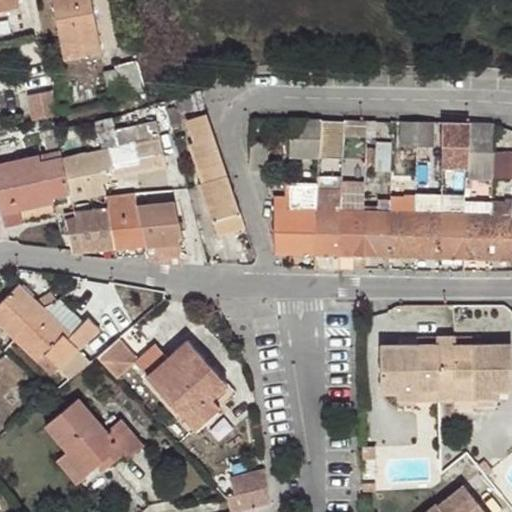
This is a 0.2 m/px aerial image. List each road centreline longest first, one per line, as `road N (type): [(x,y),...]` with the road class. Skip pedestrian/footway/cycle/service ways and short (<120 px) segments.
road 1 (residential): [(511,103),(264,98),(239,107),(230,139),(261,234),(267,287)]
road 2 (residential): [(0,259),(267,287)]
road 3 (residential): [(315,287),(511,288)]
road 4 (residential): [(315,511),(303,363)]
